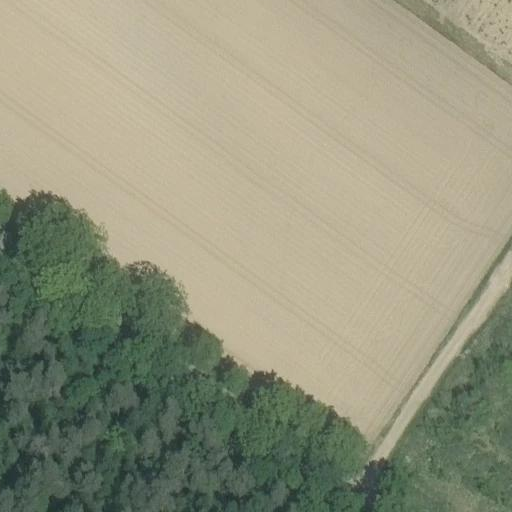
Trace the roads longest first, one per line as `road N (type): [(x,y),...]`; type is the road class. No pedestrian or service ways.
road 1 (tertiary): [(375,511),(0,241)]
road 2 (track): [(351,496),(511,263)]
